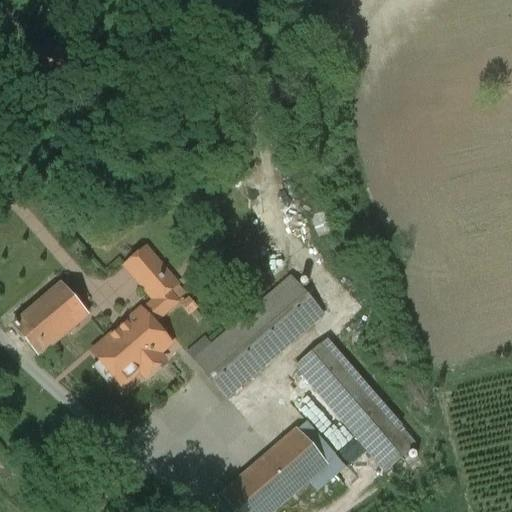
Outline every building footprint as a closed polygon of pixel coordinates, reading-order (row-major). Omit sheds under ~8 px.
[(125,269),(142,289),(164,270),(147,250),(125,269)] [(141,312),(92,354),(106,370),(112,365),(127,383),(140,371),(146,378),(162,364),(157,358),(170,346),(154,326),(179,305),(169,294),(178,287),(164,270),(142,289),(154,304),(143,314),(141,312)] [(323,317),(290,280),(195,363),(227,400),(323,317)] [(38,359),(87,317),(61,286),(12,328),(38,359)] [(414,447),(325,343),(295,369),(384,473),(414,447)] [(127,383),(112,365),(106,370),(121,388),(127,383)] [(274,511),(327,467),(296,432),(221,497),(233,511),(274,511)] [(90,507),(95,511),(136,511),(138,510),(110,485),(90,507)]
